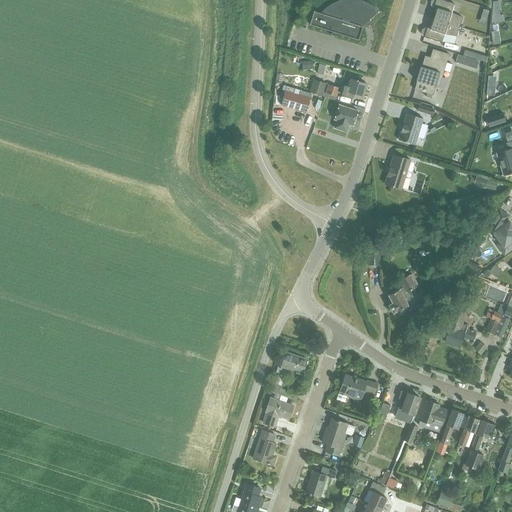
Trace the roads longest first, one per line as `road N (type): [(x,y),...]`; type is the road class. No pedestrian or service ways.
road 1 (residential): [(335,223),(297,201),(264,156),(262,0)]
road 2 (unclassified): [(335,223),(411,0)]
road 3 (unclassified): [(219,511),(277,329),(295,298)]
road 4 (unclassified): [(279,511),(330,356),(345,334)]
road 5 (residential): [(511,409),(405,374),(345,334)]
